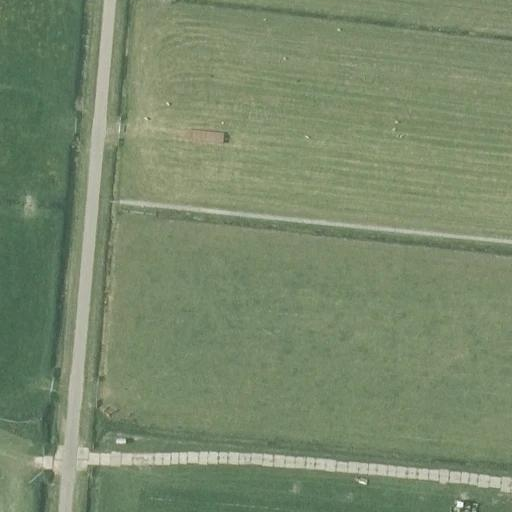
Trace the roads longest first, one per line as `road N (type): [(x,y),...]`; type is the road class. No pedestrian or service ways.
road 1 (unclassified): [(65,511),(109,0)]
road 2 (track): [(511,486),(269,461),(69,460)]
